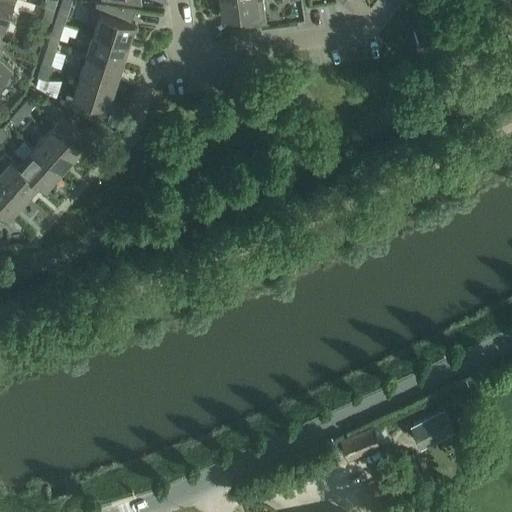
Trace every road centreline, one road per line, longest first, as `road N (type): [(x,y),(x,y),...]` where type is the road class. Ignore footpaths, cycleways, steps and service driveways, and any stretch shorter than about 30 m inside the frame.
road 1 (tertiary): [(123,511),(511,336)]
road 2 (residential): [(187,61),(355,29),(395,0)]
road 3 (residential): [(187,61),(154,72),(117,150)]
